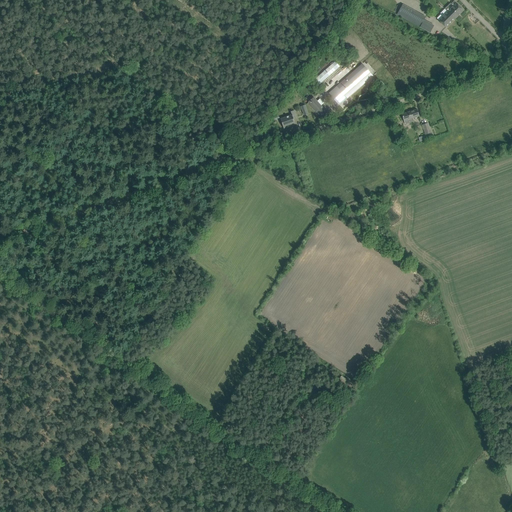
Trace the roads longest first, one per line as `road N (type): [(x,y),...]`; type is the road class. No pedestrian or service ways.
road 1 (track): [(352,511),(0,275)]
road 2 (unclassified): [(260,151),(511,62)]
road 3 (track): [(188,174),(0,239)]
